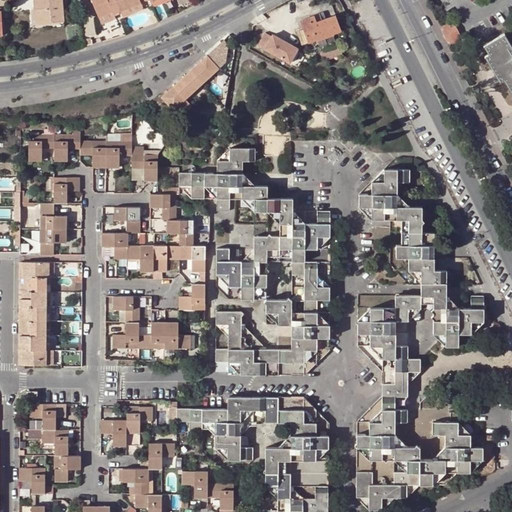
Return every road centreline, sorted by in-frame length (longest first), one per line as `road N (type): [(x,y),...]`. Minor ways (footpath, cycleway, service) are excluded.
road 1 (secondary): [(381,0),(511,261)]
road 2 (tertiary): [(0,85),(113,63),(260,0)]
road 3 (residential): [(345,384),(343,175),(309,164),(308,187)]
road 4 (residential): [(90,381),(91,196),(143,197),(143,221)]
road 5 (residential): [(90,381),(345,384)]
road 6 (secondary): [(511,210),(409,0)]
road 7 (tertiary): [(207,11),(102,53),(0,72)]
road 8 (residential): [(7,511),(7,379)]
road 9 (residential): [(346,511),(345,384)]
road 10 (residential): [(7,379),(8,257)]
